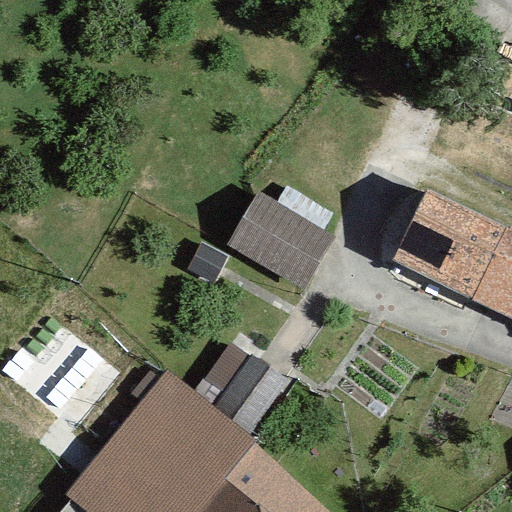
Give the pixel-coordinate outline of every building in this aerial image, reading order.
[(511,231),(440,201),(407,279),(511,325),(511,231)] [(348,243),(270,204),(240,264),(318,302),(348,243)] [(18,369),(76,423),(127,370),(68,315),(18,369)] [(202,381),(257,420),(288,376),(234,337),(202,381)] [(344,511),(171,368),(63,498),(79,511),(344,511)]
